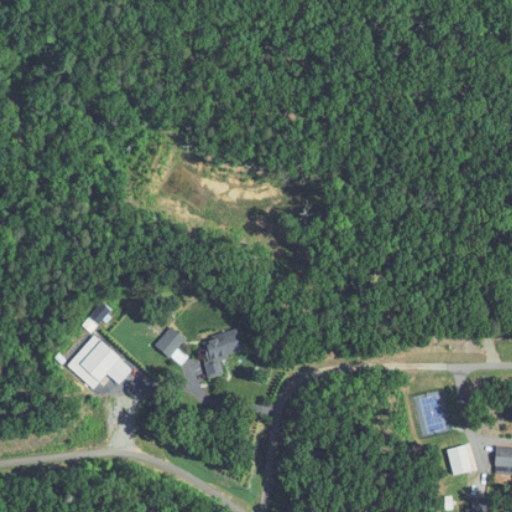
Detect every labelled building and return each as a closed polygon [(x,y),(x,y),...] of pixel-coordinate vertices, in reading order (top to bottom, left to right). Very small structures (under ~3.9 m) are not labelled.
[(164,343),(178,357),(195,339),(181,325),(164,343)] [(199,344),(209,360),(237,343),(226,327),(199,344)] [(132,355),(104,332),(95,343),(102,349),(90,363),(111,380),(132,355)] [(464,468),(458,442),(438,447),(444,473),(464,468)] [(511,445),(485,445),(485,469),(511,469),(511,445)]
